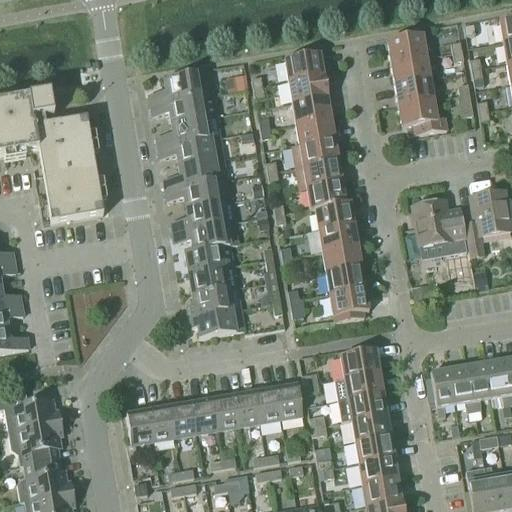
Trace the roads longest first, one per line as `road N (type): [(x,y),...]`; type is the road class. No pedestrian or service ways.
road 1 (residential): [(141,250),(96,0)]
road 2 (residential): [(88,394),(292,361)]
road 3 (residential): [(437,511),(405,343)]
road 4 (residential): [(405,343),(378,183)]
road 5 (residential): [(88,394),(141,326),(141,250)]
road 6 (residential): [(378,183),(351,42)]
road 7 (residential): [(511,158),(378,183)]
